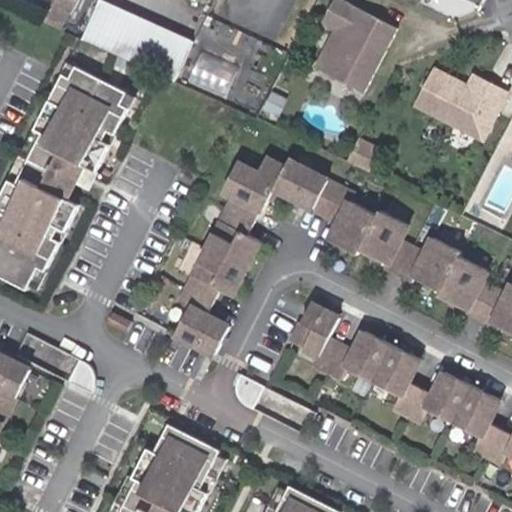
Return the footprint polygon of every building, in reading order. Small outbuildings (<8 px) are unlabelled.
[(62,30),(76,0),(56,0),(44,22),(62,30)] [(193,41),(101,0),(83,40),(176,81),(193,41)] [(365,93),(399,28),(343,0),(334,0),(323,23),(335,30),(316,67),(365,93)] [(204,48),(191,83),(239,100),(252,65),(204,48)] [(76,67),(68,63),(62,73),(64,74),(70,77),(71,78),(76,67)] [(0,275),(28,290),(31,284),(40,267),(47,271),(61,242),(54,238),(60,228),(66,231),(80,205),(68,198),(85,165),(86,166),(97,171),(111,145),(104,141),(109,131),(113,132),(116,134),(129,107),(123,104),(128,94),(129,92),(77,66),(76,67),(71,78),(70,77),(64,74),(36,129),(38,131),(43,133),(17,184),(10,180),(0,200),(0,275)] [(485,141),(509,93),(474,75),(468,85),(436,68),(416,106),(485,141)] [(274,116),(284,98),(270,91),(261,109),(274,116)] [(136,98),(128,94),(123,104),(129,107),(131,108),(136,98)] [(34,128),(8,179),(10,180),(17,184),(43,133),(38,131),(36,129),(34,128)] [(113,132),(109,131),(104,141),(111,145),(112,145),(117,135),(116,134),(113,132)] [(358,142),(347,162),(367,171),(377,151),(358,142)] [(511,287),(507,297),(481,284),(488,270),(460,256),(463,252),(435,238),(426,255),(400,242),(409,225),(381,211),(379,215),(351,201),(356,193),(329,179),(329,181),(290,161),(285,168),(266,159),(259,174),(238,164),(224,191),(235,196),(181,303),(190,308),(177,335),(216,355),(230,327),(208,316),(221,290),(232,296),(260,241),(249,235),(262,210),(264,211),(275,189),(341,221),(331,240),(359,255),(361,250),(388,264),(386,269),(413,282),(415,278),(443,292),(440,296),(511,332),(511,287)] [(90,189),(98,172),(86,166),(85,165),(76,182),(90,189)] [(66,231),(60,228),(54,238),(61,242),(63,242),(68,232),(66,231)] [(47,271),(40,267),(31,284),(39,289),(48,271),(47,271)] [(508,451),(511,453),(511,433),(490,422),(501,400),(446,372),(435,394),(410,381),(421,358),(367,330),(355,353),(329,339),(341,318),(324,309),(313,303),(294,341),(320,355),(315,365),(342,379),(348,368),(401,395),(395,407),(422,421),(429,409),(481,437),(475,448),(503,462),(508,451)] [(108,322),(127,332),(133,322),(114,312),(108,322)] [(16,356),(69,382),(80,359),(27,334),(16,356)] [(0,430),(16,396),(17,397),(32,369),(0,353),(0,430)] [(88,363),(80,359),(69,382),(93,393),(97,383),(97,377),(96,373),(92,367),(88,363)] [(245,404),(253,408),(265,386),(242,374),(238,380),(237,384),(237,389),(238,395),(240,398),(245,404)] [(317,413),(265,386),(253,408),(306,435),(317,413)] [(199,511),(209,492),(202,489),(222,450),(170,423),(165,434),(156,452),(149,448),(134,477),(138,479),(121,511),(199,511)] [(164,434),(157,430),(148,447),(149,448),(156,452),(165,434),(164,434)] [(220,455),(202,489),(209,492),(210,493),(228,459),(220,455)] [(129,475),(110,511),(121,511),(138,479),(134,477),(129,475)] [(281,486),(267,511),(277,511),(289,490),(281,486)] [(342,511),(343,511),(291,486),(277,511),(342,511)]
